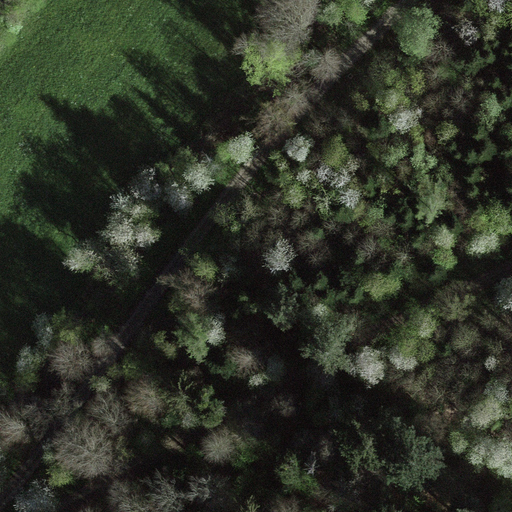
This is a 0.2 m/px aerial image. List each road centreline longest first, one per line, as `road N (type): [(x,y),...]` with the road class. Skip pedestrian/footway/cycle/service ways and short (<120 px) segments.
road 1 (track): [(404,0),(199,223),(0,500)]
road 2 (track): [(48,511),(359,340),(511,266)]
